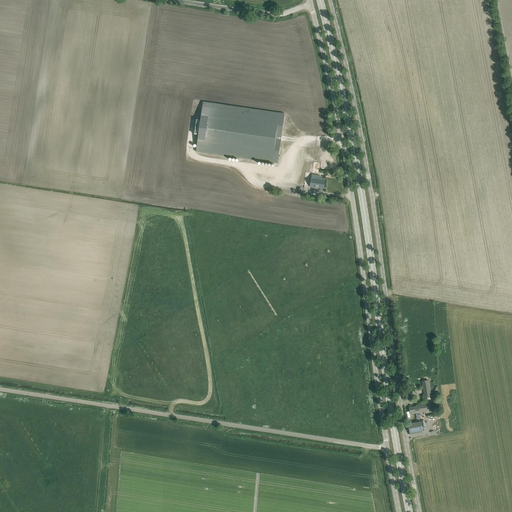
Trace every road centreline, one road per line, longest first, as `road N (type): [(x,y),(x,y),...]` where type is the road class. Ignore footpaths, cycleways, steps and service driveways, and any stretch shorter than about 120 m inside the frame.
road 1 (unclassified): [(420,511),(374,211),(330,0)]
road 2 (primary): [(409,511),(356,165),(320,0)]
road 3 (unclassified): [(386,448),(348,174),(311,4)]
road 4 (unclassified): [(0,389),(386,448)]
road 5 (unclassified): [(176,0),(277,14),(311,4)]
